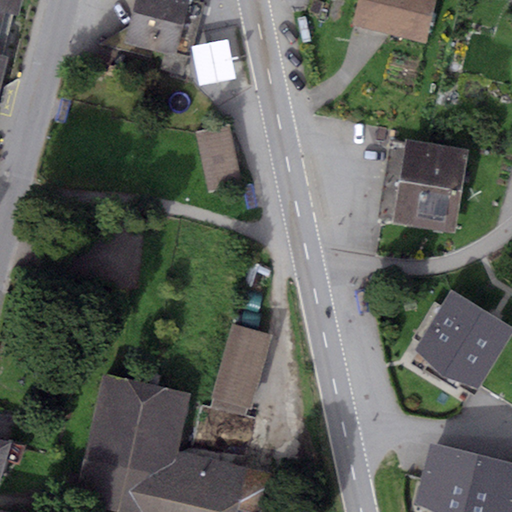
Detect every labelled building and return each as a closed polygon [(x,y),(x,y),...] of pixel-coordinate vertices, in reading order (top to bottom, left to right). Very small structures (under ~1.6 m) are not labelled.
[(0,0),(0,75),(4,63),(0,60),(0,29),(4,15),(16,18),(20,0),(0,0)] [(134,0),(126,34),(116,31),(98,44),(151,58),(154,49),(166,52),(161,68),(181,73),(199,8),(188,5),(189,0),(134,0)] [(438,0),(356,0),(350,27),(427,46),(438,0)] [(229,40),(192,47),(199,84),(236,77),(229,40)] [(229,125),(195,132),(208,190),(242,183),(229,125)] [(468,152),(390,139),(378,215),(455,228),(468,152)] [(253,184),(242,186),(245,208),(257,206),(253,184)] [(362,289),(354,291),(359,312),(367,310),(362,289)] [(511,326),(493,315),(453,290),(416,350),(431,359),(426,368),(457,387),(460,381),(478,391),(482,386),(511,336),(511,326)] [(270,336),(234,326),(211,405),(247,415),(270,336)] [(186,393),(102,375),(85,455),(169,474),(173,451),(186,393)] [(25,445),(0,439),(0,472),(5,458),(20,462),(25,445)] [(511,511),(511,461),(431,441),(416,503),(436,508),(434,511),(511,511)] [(85,455),(74,503),(112,511),(234,511),(236,506),(263,511),(266,511),(279,508),(286,478),(173,451),(169,474),(85,455)]
